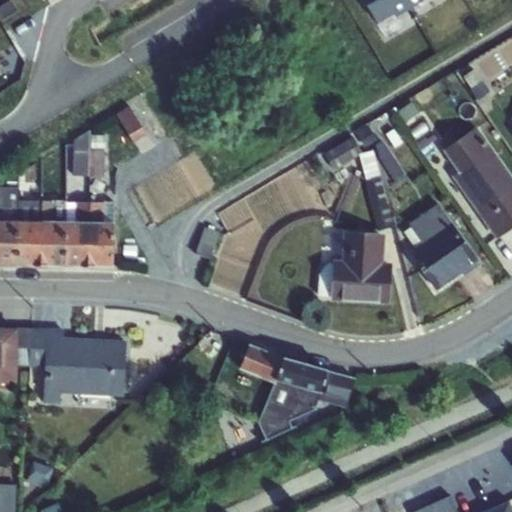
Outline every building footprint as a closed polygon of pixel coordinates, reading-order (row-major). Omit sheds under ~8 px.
[(355,0),(373,27),(390,17),(393,21),(408,12),(400,0),(355,0)] [(421,0),(400,0),(408,12),(423,2),(421,0)] [(464,76),(478,96),(489,89),(474,69),(464,76)] [(129,105),(116,113),(133,141),(146,133),(129,105)] [(356,131),(365,146),(377,139),(367,124),(356,131)] [(453,175),(497,237),(511,226),(511,176),(476,126),(444,149),(459,170),(453,175)] [(73,174),(89,175),(91,134),(91,128),(74,138),(73,174)] [(91,134),(89,175),(104,176),(105,135),(91,134)] [(363,152),(352,135),(325,153),(335,169),(363,152)] [(369,170),(379,167),(372,146),(363,150),(369,170)] [(389,150),(380,156),(396,181),(406,174),(389,150)] [(372,207),(388,203),(379,170),(364,174),(372,207)] [(0,219),(18,220),(19,201),(19,187),(0,186),(0,219)] [(19,201),(18,220),(42,220),(42,201),(19,201)] [(44,220),(66,221),(67,201),(42,201),(42,220),(44,220)] [(66,221),(90,221),(89,202),(76,202),(76,201),(67,201),(66,221)] [(90,221),(114,221),(115,201),(89,202),(90,221)] [(420,266),(437,290),(463,272),(465,275),(481,264),(438,203),(409,223),(411,226),(423,242),(414,248),(424,263),(420,266)] [(18,220),(0,219),(0,264),(17,264),(18,220)] [(42,220),(18,220),(17,264),(44,265),(44,220),(42,220)] [(44,220),(44,265),(65,265),(66,221),(44,220)] [(65,265),(89,265),(90,221),(66,221),(65,265)] [(90,221),(89,265),(114,266),(114,221),(90,221)] [(196,252),(210,256),(219,231),(205,226),(196,252)] [(414,248),(423,242),(411,226),(404,232),(414,248)] [(392,262),(384,262),(385,233),(344,231),(342,259),(334,259),(334,263),(332,296),(332,300),(390,303),(392,262)] [(319,281),(318,295),(332,296),(334,263),(331,262),(329,262),(329,263),(326,265),(324,267),(322,270),(320,275),(319,281)] [(0,381),(17,382),(17,365),(18,327),(0,327),(0,381)] [(45,366),(43,402),(60,402),(61,393),(124,394),(127,340),(64,337),(64,329),(18,327),(17,365),(45,366)] [(210,329),(194,346),(210,363),(235,339),(210,329)] [(327,369),(321,391),(277,379),(286,355),(249,343),(239,370),(275,383),(258,421),(267,441),(294,429),(289,420),(316,408),(319,400),(346,409),(356,378),(327,369)] [(286,355),(277,379),(321,391),(327,369),(286,355)] [(33,461),(27,480),(48,487),(54,469),(33,461)] [(16,511),(17,489),(8,488),(7,504),(0,503),(0,511),(16,511)] [(511,511),(511,509),(508,501),(481,511),(511,511)]
